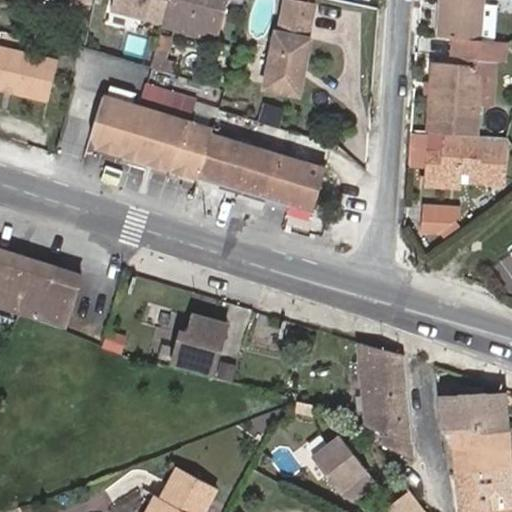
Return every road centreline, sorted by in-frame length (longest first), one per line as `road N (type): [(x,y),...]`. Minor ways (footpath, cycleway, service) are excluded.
road 1 (primary): [(365,298),(0,183)]
road 2 (residential): [(365,298),(400,0)]
road 3 (primary): [(511,340),(365,298)]
